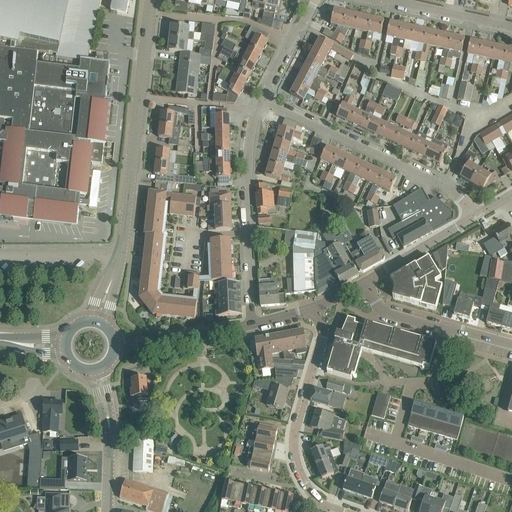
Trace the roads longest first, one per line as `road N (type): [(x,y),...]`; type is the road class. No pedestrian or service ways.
road 1 (tertiary): [(121,255),(151,0)]
road 2 (residential): [(474,217),(444,184),(263,99)]
road 3 (residential): [(252,325),(248,140),(263,99)]
road 4 (residential): [(308,490),(294,440),(322,335),(313,308)]
road 5 (residential): [(511,30),(371,0)]
road 6 (tertiary): [(108,511),(110,457),(97,370)]
road 7 (tertiary): [(115,345),(252,325)]
road 8 (tertiary): [(360,284),(474,217)]
road 9 (unclassified): [(0,252),(121,255)]
